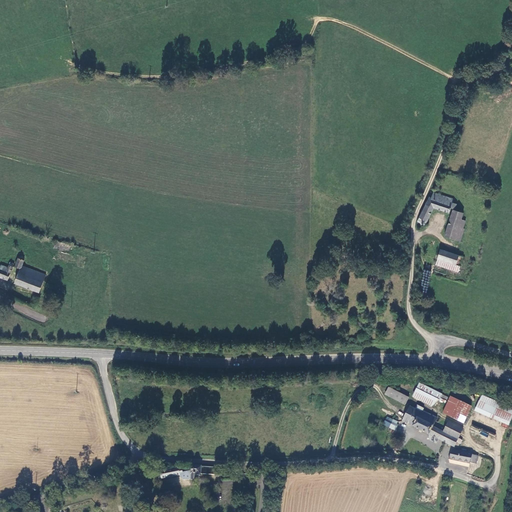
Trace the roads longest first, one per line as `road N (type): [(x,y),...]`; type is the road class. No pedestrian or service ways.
road 1 (track): [(69,63),(116,75),(204,72),(294,51),(325,18),(472,83)]
road 2 (primary): [(433,361),(203,362),(0,350)]
road 3 (unclassified): [(139,453),(261,464),(387,459),(482,485),(497,474),(495,457)]
road 4 (unclassified): [(438,340),(418,328),(409,310),(413,225),(468,88)]
